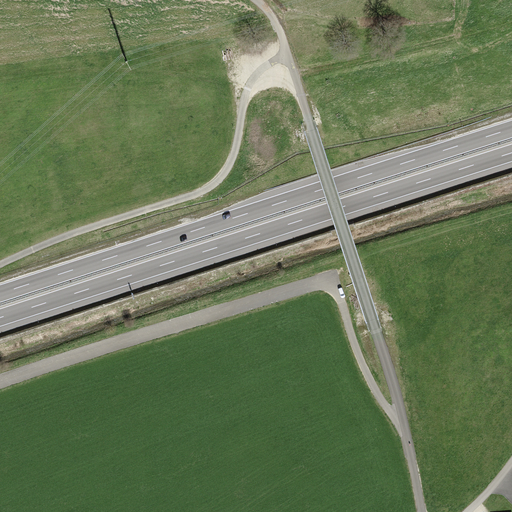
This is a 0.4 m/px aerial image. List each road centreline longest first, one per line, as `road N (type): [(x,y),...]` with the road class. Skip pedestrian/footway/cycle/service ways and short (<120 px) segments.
road 1 (track): [(253,0),(287,55),(401,415),(422,511)]
road 2 (motorway): [(0,317),(511,152)]
road 3 (motorway): [(511,128),(0,293)]
road 4 (track): [(0,379),(328,282),(343,289),(365,359),(401,415)]
road 5 (track): [(287,55),(247,88),(235,150),(217,181),(0,264)]
